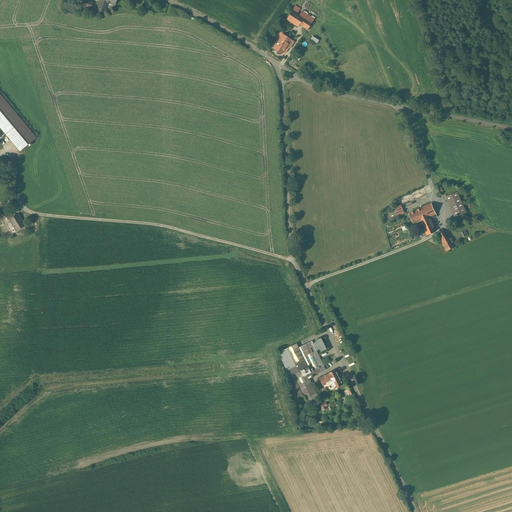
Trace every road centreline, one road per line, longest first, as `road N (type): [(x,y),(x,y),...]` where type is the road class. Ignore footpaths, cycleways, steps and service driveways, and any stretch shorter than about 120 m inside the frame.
road 1 (unclassified): [(419,511),(293,253),(281,80)]
road 2 (track): [(33,210),(165,223),(295,258)]
road 3 (unclassified): [(300,76),(332,91),(511,127)]
road 4 (unclassified): [(275,62),(170,0)]
